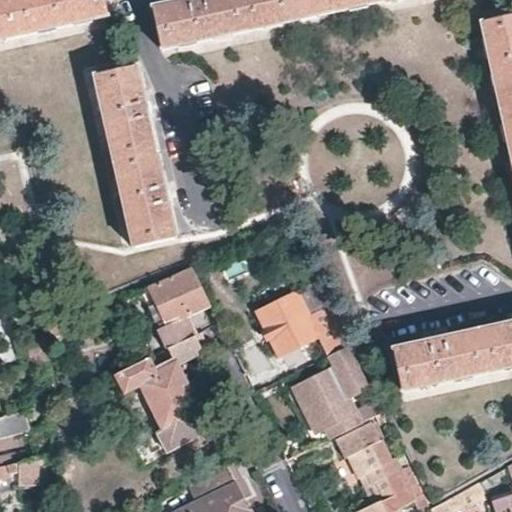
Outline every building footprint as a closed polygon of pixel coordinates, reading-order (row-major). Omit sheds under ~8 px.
[(0,0),(0,40),(106,18),(102,0),(0,0)] [(179,0),(153,6),(162,51),(385,0),(179,0)] [(511,15),(480,23),(511,162),(511,15)] [(142,92),(136,66),(93,76),(131,246),(175,238),(167,202),(166,197),(142,92)] [(151,286),(168,323),(156,329),(165,350),(197,335),(188,315),(210,305),(193,268),(151,286)] [(347,342),(317,277),(257,309),(277,355),(317,335),(327,353),(332,350),(347,342)] [(47,329),(49,339),(117,303),(114,297),(47,329)] [(446,337),(392,349),(402,392),(488,372),(511,366),(511,322),(479,330),(446,337)] [(207,345),(201,333),(197,335),(165,350),(115,374),(125,392),(141,384),(163,427),(173,446),(207,427),(197,409),(176,364),(198,353),(197,351),(207,345)] [(352,351),(347,342),(332,350),(340,365),(345,362),(355,357),(352,351)] [(363,375),(355,357),(345,362),(354,379),(363,375)] [(379,409),(375,399),(357,408),(334,365),(296,386),(317,429),(332,421),(338,432),(379,409)] [(0,436),(18,432),(29,429),(24,410),(0,415),(0,436)] [(370,420),(335,441),(356,479),(366,473),(380,498),(370,504),(353,511),(397,511),(416,503),(392,457),(390,458),(370,420)] [(0,448),(20,444),(18,432),(0,436),(0,448)] [(22,450),(24,460),(27,459),(52,453),(52,443),(22,450)] [(0,465),(7,464),(24,460),(22,450),(0,455),(0,465)] [(24,460),(7,464),(12,482),(31,477),(27,459),(24,460)] [(241,482),(232,461),(185,484),(193,503),(174,511),(250,511),(244,499),(236,484),(241,482)] [(7,464),(0,465),(0,484),(12,482),(7,464)] [(380,498),(366,473),(356,479),(370,504),(380,498)] [(236,484),(244,499),(253,494),(245,480),(241,482),(236,484)] [(479,480),(428,509),(428,511),(448,511),(483,493),(479,480)] [(511,511),(511,492),(487,501),(490,511),(511,511)]
